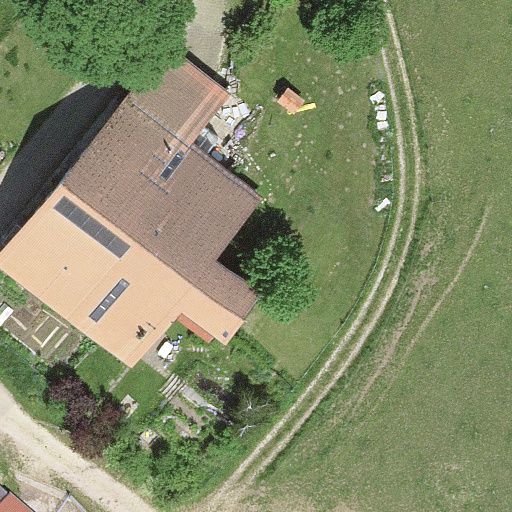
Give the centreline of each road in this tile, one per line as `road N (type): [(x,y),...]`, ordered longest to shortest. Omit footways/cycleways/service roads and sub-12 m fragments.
road 1 (track): [(210,511),(270,446),(389,266),(405,200),(402,121),(374,0)]
road 2 (unclassified): [(0,173),(148,0)]
